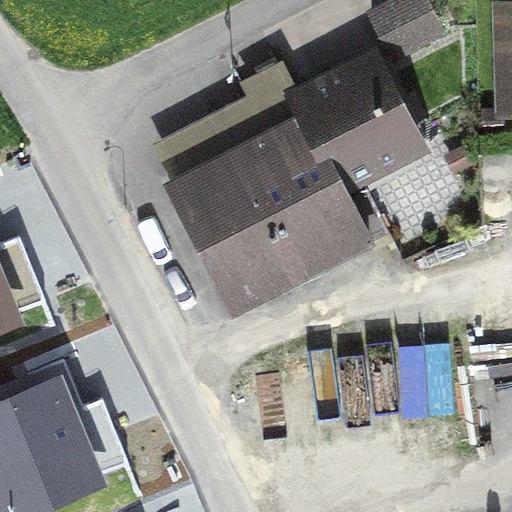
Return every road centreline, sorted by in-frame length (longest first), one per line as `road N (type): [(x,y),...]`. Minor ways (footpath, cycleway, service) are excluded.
road 1 (unclassified): [(236,511),(58,126)]
road 2 (residential): [(58,126),(291,0)]
